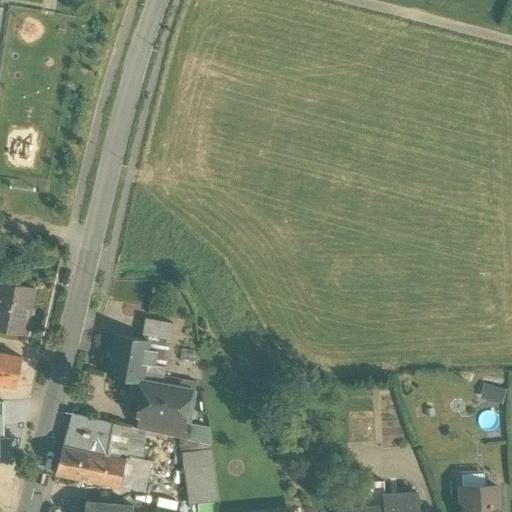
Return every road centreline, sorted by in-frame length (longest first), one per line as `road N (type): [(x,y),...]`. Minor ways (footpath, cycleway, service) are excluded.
road 1 (tertiary): [(27,511),(105,173),(158,0)]
road 2 (track): [(511,43),(346,0)]
